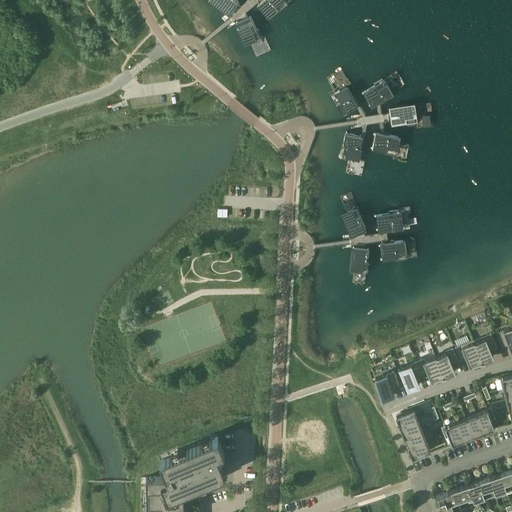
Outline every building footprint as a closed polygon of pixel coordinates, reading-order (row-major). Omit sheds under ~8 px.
[(240,0),(213,0),(230,14),(241,1),(240,0)] [(287,0),(266,0),(260,6),(270,18),(289,2),(287,0)] [(254,17),(239,25),(251,47),(267,39),(254,17)] [(386,80),(363,92),(372,107),(394,95),(386,80)] [(347,86),(331,95),(342,115),(358,106),(347,86)] [(415,103),(389,107),(391,125),(417,121),(415,103)] [(345,132),(341,155),(359,158),(363,136),(345,132)] [(375,132),(372,149),(397,154),(400,136),(375,132)] [(227,217),(227,209),(217,208),(217,216),(227,217)] [(357,208),(342,214),(350,235),(366,229),(357,208)] [(401,211),(376,215),(378,233),(403,229),(401,211)] [(406,239),(382,242),(384,260),(409,256),(406,239)] [(352,248),(350,271),(366,273),(369,250),(352,248)] [(511,326),(497,332),(502,346),(509,344),(511,351),(511,350),(511,326)] [(473,339),(472,339),(481,361),(493,356),(490,350),(497,347),(491,333),(473,340),(473,339)] [(472,339),(454,346),(460,361),(467,358),(470,364),(481,360),(481,361),(472,339)] [(452,364),(458,361),(453,347),(445,350),(446,353),(436,357),(436,356),(434,356),(443,376),(454,371),(452,364)] [(443,376),(434,356),(425,360),(424,358),(417,361),(422,375),(429,372),(432,379),(442,375),(443,376)] [(416,378),(422,375),(417,361),(399,368),(407,389),(419,384),(416,378)] [(394,371),(375,377),(382,399),(394,395),(392,388),(399,385),(394,371)] [(503,388),(511,386),(511,373),(500,377),(503,388)] [(511,386),(503,388),(505,399),(511,397),(511,386)] [(401,426),(420,418),(416,407),(396,415),(401,426)] [(476,414),(483,431),(494,426),(492,421),(489,415),(487,409),(476,414)] [(483,431),(476,414),(466,418),(473,434),(483,431)] [(424,428),(420,418),(401,426),(405,436),(424,428)] [(466,418),(456,422),(463,438),(473,434),(466,418)] [(463,438),(456,422),(445,426),(447,432),(450,437),(452,443),(463,438)] [(317,437),(317,423),(297,424),(298,438),(317,437)] [(405,436),(408,446),(428,438),(424,428),(405,436)] [(146,477),(146,511),(183,511),(184,501),(183,492),(226,474),(225,474),(219,459),(219,458),(218,455),(224,453),(224,452),(224,453),(218,437),(159,460),(160,461),(166,476),(163,477),(163,476),(163,477),(146,477)] [(428,438),(408,446),(413,457),(430,450),(426,439),(428,438)] [(511,491),(511,469),(501,472),(508,493),(511,491)] [(508,493),(501,472),(490,476),(497,495),(507,492),(507,493),(508,493)] [(497,495),(490,476),(479,480),(485,496),(495,493),(496,495),(497,495)] [(485,496),(479,480),(469,483),(472,495),(474,500),(485,496)] [(467,497),(472,495),(469,483),(458,487),(462,498),(467,497)] [(462,498),(458,487),(448,490),(452,502),(458,500),(462,498)] [(452,502),(448,490),(438,494),(441,505),(452,502)] [(452,502),(441,505),(443,511),(452,511),(461,509),(458,500),(452,502)]
